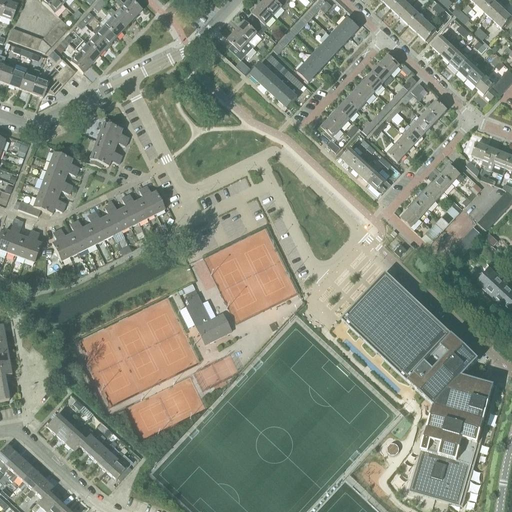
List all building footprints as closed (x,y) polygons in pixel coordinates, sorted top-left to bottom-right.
[(44,0),(41,3),(54,15),(63,6),(56,0),(44,0)] [(97,5),(101,9),(105,5),(101,0),(97,5)] [(120,9),(133,21),(141,12),(129,0),(124,5),(118,0),(116,0),(114,3),(120,10),(120,9)] [(266,0),(261,6),(274,17),(282,8),(285,11),(288,6),(281,0),(275,0),(275,1),(273,0),(266,0)] [(321,0),(315,7),(319,12),(326,4),(322,0),(321,0)] [(391,11),(400,0),(384,0),(382,2),(391,11)] [(400,19),(410,7),(402,0),(400,0),(391,11),(400,19)] [(484,14),(494,3),(491,0),(481,0),(476,6),(484,14)] [(449,1),(443,6),(447,10),(452,5),(449,1)] [(5,2),(0,15),(0,18),(11,22),(17,6),(5,2)] [(493,22),(503,11),(494,3),(484,14),(493,22)] [(97,13),(101,9),(97,5),(93,9),(97,13)] [(437,13),(441,8),(438,5),(433,10),(437,13)] [(265,26),(274,17),(261,6),(253,15),(258,20),(254,24),(264,33),(268,29),(265,26)] [(311,21),(319,12),(315,7),(306,17),(311,21)] [(408,27),(419,15),(410,7),(400,19),(408,27)] [(441,8),(437,13),(441,17),(445,12),(441,8)] [(124,30),(133,21),(120,9),(120,10),(116,14),(111,10),(107,14),(112,19),(124,30)] [(457,9),(452,14),(461,22),(466,17),(457,9)] [(73,15),(77,20),(81,15),(77,11),(73,15)] [(511,19),(503,11),(493,22),(502,31),(511,19)] [(80,23),(85,27),(93,18),(89,14),(85,18),(80,23)] [(73,24),(77,20),(73,15),(69,20),(73,24)] [(417,35),(428,24),(419,15),(408,27),(417,35)] [(302,29),(311,21),(306,17),(298,25),(302,29)] [(466,17),(461,22),(465,26),(470,21),(466,17)] [(116,39),(124,30),(112,19),(104,27),(116,39)] [(245,23),(236,33),(249,44),(256,36),(259,38),(264,33),(254,24),(250,20),(246,24),(245,23)] [(340,28),(351,38),(359,30),(348,20),(340,28)] [(56,26),(65,34),(69,29),(61,21),(56,26)] [(81,31),(85,27),(80,23),(77,27),(81,31)] [(428,45),(438,34),(436,32),(428,24),(417,35),(428,45)] [(294,38),(302,29),(298,25),(290,34),(294,38)] [(60,39),(65,34),(56,26),(51,30),(60,39)] [(95,36),(108,48),(116,39),(104,27),(98,34),(95,31),(92,34),(95,37),(95,36)] [(460,36),(465,31),(461,27),(457,32),(460,36)] [(343,48),(351,38),(340,28),(332,38),(343,48)] [(14,43),(18,32),(13,30),(8,41),(14,43)] [(56,43),(60,39),(51,30),(47,35),(56,43)] [(478,39),(483,33),(479,30),(474,35),(478,39)] [(465,31),(460,36),(464,39),(469,34),(465,31)] [(20,45),(24,34),(18,32),(14,43),(20,45)] [(229,51),(239,60),(241,62),(254,49),(249,44),(236,33),(228,41),(233,46),(229,51)] [(483,33),(478,39),(482,42),(487,37),(483,33)] [(25,48),(30,36),(24,34),(20,45),(25,48)] [(286,47),(294,38),(290,34),(282,43),(286,47)] [(439,37),(430,47),(432,49),(441,57),(454,42),(445,34),(442,37),(441,39),(439,37)] [(51,49),(56,43),(47,35),(42,40),(51,49)] [(31,50),(35,38),(30,36),(25,48),(31,50)] [(64,40),(68,45),(72,40),(68,36),(64,40)] [(99,57),(108,48),(95,36),(95,37),(87,45),(99,57)] [(37,52),(41,40),(35,38),(31,50),(37,52)] [(334,57),(343,48),(332,38),(324,46),(334,57)] [(51,49),(42,40),(41,41),(41,40),(37,52),(45,55),(51,49)] [(64,49),(68,45),(64,40),(60,45),(64,49)] [(75,51),(79,54),(91,66),(99,57),(87,45),(87,46),(83,42),(75,51)] [(454,42),(441,57),(450,65),(463,50),(454,42)] [(278,56),(286,47),(282,43),(273,52),(278,56)] [(478,52),(482,47),(479,43),(474,48),(478,52)] [(326,66),(334,57),(324,46),(315,56),(326,66)] [(482,47),(478,52),(482,55),(486,50),(482,47)] [(511,52),(508,49),(503,54),(509,59),(510,58),(511,60),(511,52)] [(21,50),(19,55),(26,58),(25,58),(30,60),(32,54),(28,53),(21,50)] [(463,50),(450,65),(458,73),(469,62),(472,58),(463,50)] [(32,54),(30,60),(37,62),(39,57),(32,54)] [(83,75),(91,66),(79,54),(70,63),(83,75)] [(266,59),(276,68),(280,64),(270,55),(266,59)] [(317,75),(326,66),(315,56),(306,65),(317,75)] [(388,57),(380,66),(391,76),(402,64),(395,58),(392,61),(388,57)] [(62,70),(71,78),(76,73),(62,60),(57,65),(62,70)] [(495,68),(500,63),(496,60),(492,65),(495,68)] [(467,81),(477,70),(469,62),(458,73),(467,81)] [(500,63),(495,68),(499,71),(504,66),(500,63)] [(284,76),(288,72),(280,64),(276,68),(284,76)] [(19,91),(25,75),(27,69),(15,65),(13,71),(8,86),(19,91)] [(49,84),(53,79),(58,75),(62,70),(57,65),(53,70),(43,82),(37,79),(36,79),(30,95),(43,99),(45,93),(54,97),(58,92),(49,84)] [(260,85),(270,74),(261,65),(251,76),(260,85)] [(309,84),(317,75),(306,65),(298,74),(309,84)] [(0,83),(8,86),(13,71),(2,66),(0,70),(0,83)] [(246,66),(241,71),(245,75),(250,70),(246,66)] [(383,85),(391,76),(380,66),(371,75),(383,85)] [(66,83),(71,78),(62,70),(58,75),(66,83)] [(476,89),(486,78),(477,70),(467,81),(476,89)] [(25,75),(19,91),(30,95),(36,79),(37,79),(39,73),(34,71),(31,77),(25,75)] [(293,84),(297,80),(288,72),(284,76),(293,84)] [(269,93),(279,82),(270,74),(260,85),(269,93)] [(62,88),(66,83),(58,75),(53,79),(62,88)] [(374,94),(383,85),(371,75),(363,84),(374,94)] [(509,88),(511,84),(511,83),(504,76),(500,80),(509,88)] [(485,97),(491,102),(497,95),(492,90),(495,86),(486,78),(476,89),(485,97)] [(58,92),(62,88),(53,79),(49,84),(58,92)] [(411,79),(403,87),(404,88),(408,92),(416,83),(411,79)] [(297,80),(293,84),(301,91),(304,87),(297,80)] [(496,85),(504,93),(509,88),(500,80),(496,85)] [(278,102),(288,90),(279,82),(269,93),(278,102)] [(366,103),(374,94),(363,84),(355,93),(366,103)] [(500,98),(504,93),(496,85),(495,86),(492,90),(497,95),(500,98)] [(416,89),(411,94),(414,97),(416,100),(419,102),(423,98),(419,95),(424,90),(419,86),(416,89)] [(399,101),(408,92),(404,88),(395,97),(399,101)] [(288,90),(278,102),(287,110),(297,99),(288,90)] [(357,112),(366,103),(355,93),(346,102),(357,112)] [(406,99),(409,102),(414,97),(411,94),(406,99)] [(391,110),(399,101),(395,97),(387,106),(391,110)] [(349,121),(357,112),(346,102),(338,111),(349,121)] [(429,103),(425,107),(429,111),(439,121),(448,111),(437,102),(433,107),(429,103)] [(383,119),(391,110),(387,106),(379,115),(383,119)] [(399,106),(394,112),(397,115),(403,110),(399,106)] [(340,130),(349,121),(338,111),(329,120),(340,130)] [(431,129),(439,121),(429,111),(421,120),(431,129)] [(389,117),(386,121),(389,124),(397,115),(394,112),(389,117)] [(374,128),(383,119),(379,115),(370,124),(374,128)] [(335,155),(340,150),(334,144),(337,141),(333,138),(340,130),(329,120),(321,129),(326,133),(323,136),(330,143),(326,147),(335,155)] [(412,129),(422,138),(431,129),(421,120),(416,124),(414,122),(410,126),(412,129)] [(96,143),(115,150),(117,145),(125,148),(129,140),(120,137),(122,132),(116,129),(118,125),(107,121),(105,125),(103,124),(96,143)] [(366,137),(374,128),(370,124),(362,133),(366,137)] [(350,139),(358,130),(354,126),(346,135),(350,139)] [(414,147),(422,138),(412,129),(404,137),(414,147)] [(406,156),(414,147),(404,137),(396,146),(406,156)] [(366,150),(369,147),(364,142),(361,145),(366,150)] [(24,158),(28,148),(16,143),(14,148),(19,150),(17,155),(24,158)] [(114,154),(115,150),(96,143),(89,161),(91,162),(90,166),(101,170),(102,166),(108,168),(110,163),(118,166),(122,157),(114,154)] [(483,162),(488,148),(477,144),(472,157),(483,162)] [(398,165),(406,156),(396,146),(387,155),(398,165)] [(369,147),(366,150),(372,156),(375,152),(369,147)] [(494,166),(499,153),(488,148),(483,162),(489,164),(486,171),(492,173),(495,166),(494,166)] [(350,168),(360,158),(351,149),(341,160),(350,168)] [(494,166),(495,166),(501,168),(498,176),(503,178),(506,170),(505,170),(510,157),(499,153),(494,166)] [(50,164),(77,174),(79,170),(71,166),(72,161),(53,154),(50,164)] [(360,158),(350,168),(359,176),(369,166),(368,165),(371,162),(363,155),(360,158)] [(382,159),(379,162),(385,167),(388,164),(382,159)] [(472,173),(475,168),(470,163),(466,167),(472,173)] [(76,178),(77,174),(50,164),(46,172),(66,180),(67,175),(76,178)] [(368,184),(377,174),(369,166),(359,176),(368,184)] [(396,181),(400,176),(401,175),(390,166),(386,171),(396,181)] [(442,176),(452,185),(456,181),(460,185),(464,180),(450,167),(442,176)] [(64,184),(66,180),(46,172),(43,182),(70,192),(72,187),(64,184)] [(368,184),(377,193),(381,197),(386,192),(382,187),(386,182),(377,174),(368,184)] [(444,194),(452,185),(442,176),(433,185),(444,194)] [(69,196),(70,192),(43,182),(40,191),(59,198),(61,193),(69,196)] [(436,203),(444,194),(433,185),(431,187),(428,187),(424,191),(425,193),(436,203)] [(473,194),(467,200),(471,202),(482,191),(476,185),(470,192),(473,194)] [(509,195),(511,189),(505,186),(503,190),(507,193),(509,195)] [(143,190),(156,216),(165,212),(155,194),(151,196),(147,188),(143,190)] [(147,220),(156,216),(143,190),(139,192),(142,200),(138,202),(147,220)] [(57,202),(59,198),(40,191),(36,200),(64,210),(66,205),(57,202)] [(427,212),(436,203),(425,193),(423,196),(420,196),(416,199),(417,202),(427,212)] [(511,197),(509,195),(507,193),(502,198),(511,206),(511,204),(511,197)] [(147,220),(138,202),(134,204),(130,197),(125,199),(139,225),(147,220)] [(507,210),(511,206),(502,198),(498,202),(507,210)] [(130,229),(139,225),(125,199),(121,201),(125,209),(121,211),(130,229)] [(62,214),(64,210),(36,200),(33,208),(20,203),(18,211),(38,218),(40,211),(52,216),(54,211),(62,214)] [(465,208),(471,202),(467,200),(462,205),(465,208)] [(409,211),(419,221),(427,212),(417,202),(414,205),(412,204),(408,208),(409,211)] [(503,214),(507,210),(498,202),(494,206),(503,214)] [(130,229),(121,211),(117,213),(113,205),(108,207),(121,233),(130,229)] [(499,219),(503,214),(494,206),(490,211),(499,219)] [(112,238),(121,233),(108,207),(104,209),(108,217),(103,220),(112,238)] [(446,213),(454,220),(459,215),(456,212),(451,208),(446,213)] [(411,230),(419,221),(409,211),(400,220),(411,230)] [(486,215),(495,223),(499,219),(490,211),(486,215)] [(441,219),(446,223),(449,226),(454,220),(446,213),(441,219)] [(112,238),(103,220),(99,222),(95,214),(91,216),(104,242),(112,238)] [(490,228),(495,223),(486,215),(482,220),(490,228)] [(95,246),(104,242),(91,216),(87,218),(91,226),(86,228),(95,246)] [(486,232),(490,228),(482,220),(477,224),(486,232)] [(95,246),(86,228),(82,230),(78,222),(74,224),(87,251),(95,246)] [(78,255),(87,251),(74,224),(70,226),(74,234),(69,237),(78,255)] [(0,252),(7,255),(17,227),(14,226),(13,225),(10,234),(5,232),(0,244),(0,252)] [(430,231),(438,238),(443,232),(435,225),(430,231)] [(16,258),(23,239),(19,237),(22,229),(17,227),(7,255),(16,258)] [(469,233),(478,241),(482,237),(473,229),(469,233)] [(78,255),(69,237),(65,239),(61,231),(57,233),(70,259),(78,255)] [(425,236),(430,240),(433,243),(438,238),(430,231),(425,236)] [(25,261),(35,234),(31,232),(28,241),(23,239),(16,258),(25,261)] [(61,264),(70,259),(57,233),(53,235),(57,243),(52,245),(61,264)] [(473,246),(478,241),(469,233),(465,238),(473,246)] [(35,234),(25,261),(34,265),(41,246),(37,244),(40,236),(35,234)] [(489,235),(485,239),(493,247),(497,243),(489,235)] [(469,250),(473,246),(465,238),(461,242),(469,250)] [(410,248),(402,241),(396,247),(405,254),(410,248)] [(465,254),(469,250),(461,242),(457,246),(465,254)] [(461,259),(465,254),(457,246),(453,251),(461,259)] [(124,256),(130,253),(128,248),(122,251),(124,256)] [(457,263),(461,259),(453,251),(449,255),(457,263)] [(453,268),(457,263),(449,255),(445,260),(453,268)] [(449,272),(453,268),(445,260),(441,264),(449,272)] [(458,269),(451,277),(460,286),(468,278),(458,269)] [(511,316),(511,289),(490,270),(476,284),(511,316)] [(386,274),(342,322),(434,408),(410,493),(463,508),(497,388),(469,380),(466,375),(478,361),(386,274)] [(192,286),(182,290),(185,295),(188,300),(186,301),(208,345),(219,339),(231,334),(222,316),(216,319),(210,322),(197,296),(192,286)] [(0,365),(9,364),(7,351),(0,352),(0,365)] [(0,377),(4,377),(12,376),(9,364),(0,365),(0,377)] [(0,403),(9,402),(6,389),(0,390),(0,403)] [(84,416),(88,412),(83,408),(80,412),(84,416)] [(46,428),(55,437),(66,425),(67,426),(72,420),(69,417),(63,423),(57,416),(46,428)] [(73,431),(67,426),(66,425),(55,437),(64,445),(75,433),(76,434),(81,428),(78,425),(73,431)] [(90,436),(79,448),(88,457),(99,445),(100,446),(105,440),(109,435),(106,432),(102,437),(101,437),(96,443),(90,436)] [(75,433),(64,445),(74,454),(79,448),(90,436),(87,433),(81,439),(76,434),(75,433)] [(114,449),(116,447),(112,443),(110,445),(105,451),(100,446),(99,445),(88,457),(97,465),(108,453),(109,454),(114,448),(114,449)] [(0,469),(1,471),(5,467),(5,468),(16,455),(7,447),(0,454),(0,469)] [(115,459),(109,454),(108,453),(97,465),(106,474),(117,461),(118,462),(123,457),(120,454),(115,459)] [(14,476),(25,464),(16,455),(5,468),(5,467),(1,471),(0,472),(0,473),(3,476),(8,470),(14,475),(14,476)] [(124,468),(118,462),(117,461),(106,474),(115,482),(126,470),(127,471),(132,465),(129,462),(124,468)] [(24,485),(35,472),(25,464),(14,476),(14,475),(9,481),(12,484),(17,478),(23,484),(24,485)] [(33,493),(44,480),(35,472),(24,485),(23,484),(18,490),(21,492),(26,487),(32,492),(33,493)] [(47,494),(48,494),(53,489),(44,480),(33,493),(32,492),(27,498),(30,501),(35,495),(41,500),(41,501),(47,494)] [(4,490),(0,494),(6,501),(11,496),(4,490)] [(48,511),(57,503),(48,494),(47,494),(41,501),(41,500),(31,511),(32,511),(36,511),(40,508),(44,511),(48,511)] [(65,511),(66,511),(57,503),(48,511),(65,511)]
